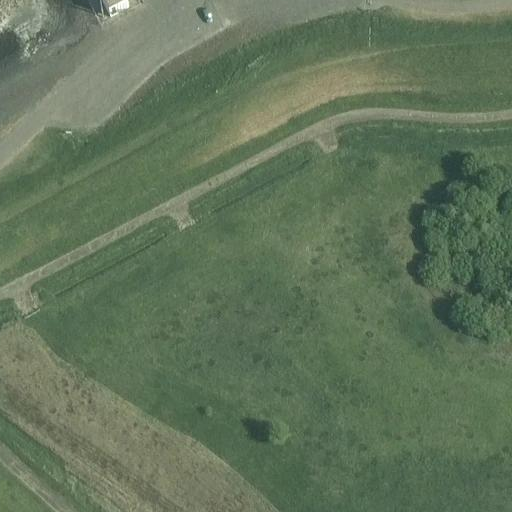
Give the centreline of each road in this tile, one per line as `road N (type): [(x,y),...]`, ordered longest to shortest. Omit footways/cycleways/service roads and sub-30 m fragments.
road 1 (track): [(0,295),(343,119),(511,116)]
road 2 (unclassified): [(0,155),(138,32),(174,6),(199,0)]
